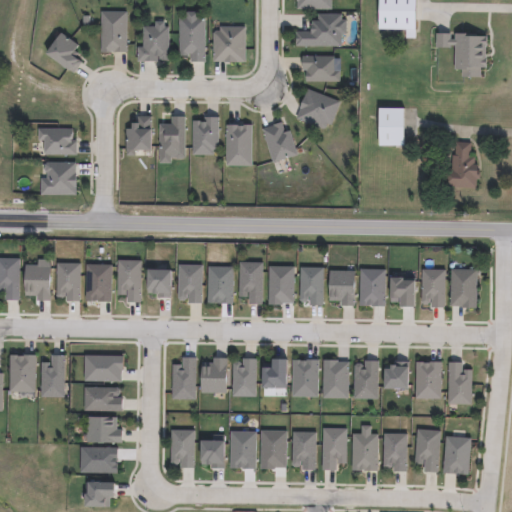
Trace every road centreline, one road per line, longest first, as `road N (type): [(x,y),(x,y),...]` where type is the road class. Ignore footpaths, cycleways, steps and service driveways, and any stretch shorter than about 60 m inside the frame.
road 1 (tertiary): [(511,230),(0,222)]
road 2 (residential): [(504,337),(0,329)]
road 3 (residential): [(151,332),(154,486),(178,494),(487,506)]
road 4 (residential): [(268,0),(268,68),(259,83),(241,91),(122,90),(108,98),(104,224)]
road 5 (residential): [(502,230),(504,337),(486,511)]
